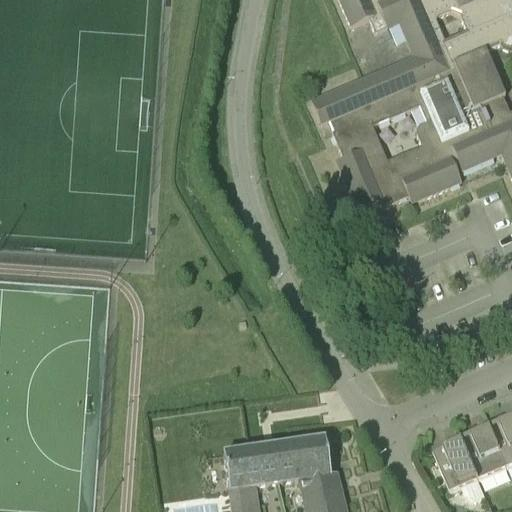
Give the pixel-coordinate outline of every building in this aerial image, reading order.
[(511,0),(337,0),(351,32),(369,24),(375,38),(399,28),(414,63),(311,107),(321,131),(330,127),(334,137),(332,138),(343,164),(336,167),(357,217),(380,207),(383,213),(408,202),(411,209),(461,188),(453,170),(458,168),(462,177),(501,160),(511,184),(511,0)] [(502,476),(511,472),(511,424),(484,437),(502,476)] [(475,488),(502,476),(484,437),(460,447),(457,449),(475,488)] [(301,511),(339,511),(332,479),(328,479),(323,444),(289,450),(296,489),(301,511)] [(450,499),(475,488),(457,449),(433,459),(450,499)] [(228,511),(256,511),(254,495),(296,489),(289,450),(221,460),(228,511)]
